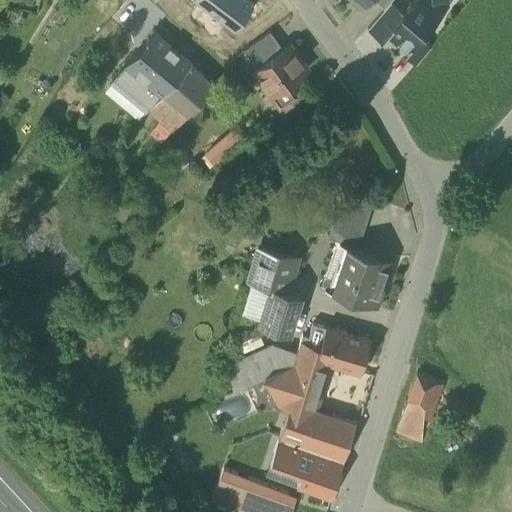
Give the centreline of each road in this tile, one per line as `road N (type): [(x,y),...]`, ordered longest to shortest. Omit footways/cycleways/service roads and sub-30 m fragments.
road 1 (residential): [(348,511),(433,228),(427,190)]
road 2 (residential): [(299,0),(384,107),(427,190)]
